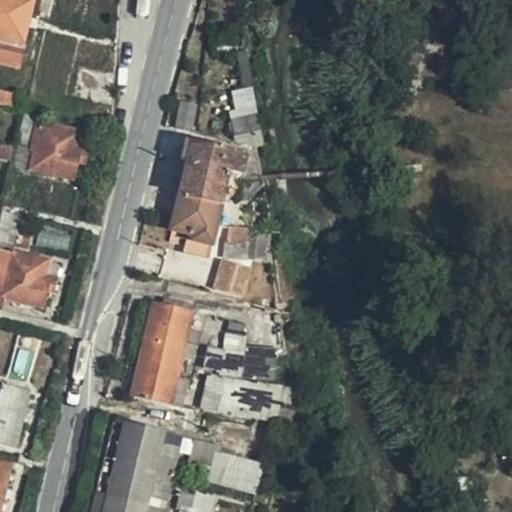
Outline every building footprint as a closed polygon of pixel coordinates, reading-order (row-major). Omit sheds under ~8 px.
[(28,53),(0,46),(0,132),(7,135),(28,53)] [(239,143),(263,138),(254,86),(230,90),(239,143)] [(30,174),(81,177),(84,144),(70,143),(71,124),(34,121),(30,174)] [(161,157),(159,184),(175,186),(178,158),(161,157)] [(70,188),(27,180),(20,218),(63,227),(70,188)] [(163,246),(202,252),(209,225),(218,225),(221,210),(174,199),(163,246)] [(226,256),(245,259),(249,227),(230,225),(226,256)] [(0,259),(6,262),(1,278),(0,277),(0,313),(2,306),(39,316),(44,298),(40,296),(46,268),(3,257),(6,242),(0,240),(0,259)] [(193,291),(202,252),(163,246),(156,277),(172,280),(177,282),(176,288),(193,291)] [(40,296),(44,298),(50,300),(57,272),(46,268),(40,296)] [(240,303),(240,276),(228,276),(213,271),(210,280),(208,286),(226,288),(224,302),(240,303)] [(190,304),(193,291),(176,288),(177,282),(172,280),(168,300),(190,304)] [(218,302),(224,302),(226,288),(208,286),(206,299),(218,302)] [(180,315),(182,307),(165,303),(163,311),(152,310),(131,398),(179,410),(184,383),(174,381),(179,360),(190,362),(196,336),(194,336),(185,333),(188,318),(180,315)] [(196,336),(222,340),(228,312),(202,305),(194,336),(196,336)] [(228,327),(221,355),(206,353),(203,372),(222,378),(221,382),(267,393),(270,362),(237,354),(242,331),(228,327)] [(286,416),(285,404),(226,390),(225,396),(204,390),(196,418),(211,422),(212,419),(230,423),(231,415),(248,420),(246,428),(271,435),(274,424),(283,426),(286,416)] [(0,446),(8,449),(20,397),(0,391),(0,446)] [(20,397),(8,449),(14,451),(27,399),(20,397)] [(231,415),(230,423),(246,428),(248,420),(231,415)] [(104,511),(143,511),(147,495),(159,497),(162,487),(167,487),(170,474),(165,472),(168,459),(157,456),(161,438),(124,429),(104,511)] [(211,458),(218,460),(218,453),(192,446),(186,466),(207,472),(211,458)] [(260,469),(218,460),(211,458),(207,472),(203,488),(254,500),(260,469)] [(2,469),(0,478),(0,506),(9,471),(2,469)] [(193,505),(191,511),(208,511),(211,502),(194,499),(193,505)] [(191,511),(193,505),(177,501),(174,511),(191,511)]
